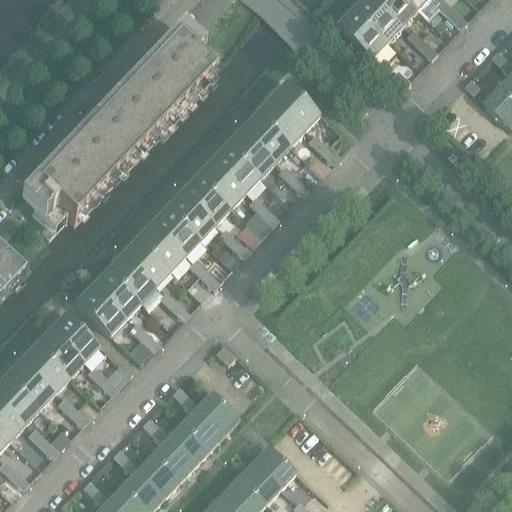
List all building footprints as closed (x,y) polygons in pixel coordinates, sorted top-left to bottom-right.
[(404,33),(369,0),(354,16),(389,49),(404,33)] [(419,17),(400,0),(369,0),(404,33),(419,17)] [(434,1),(432,0),(400,0),(419,17),(434,1)] [(449,23),(456,16),(444,4),(437,12),(449,23)] [(389,49),(354,16),(339,32),(373,65),(389,49)] [(468,28),(456,16),(449,23),(461,35),(468,28)] [(74,229),(215,81),(208,75),(204,71),(212,63),(182,35),(21,204),(54,237),(67,223),(69,224),(74,229)] [(419,55),(426,48),(414,36),(407,43),(419,55)] [(439,59),(426,48),(419,55),(432,67),(439,59)] [(507,65),(499,57),(492,64),(501,73),(507,65)] [(511,78),(511,69),(507,65),(501,73),(509,81),(511,78)] [(411,88),(399,76),(392,83),(404,95),(411,88)] [(511,83),(501,96),(511,106),(511,83)] [(480,94),(472,86),(465,93),(473,101),(480,94)] [(320,121),(285,88),(270,105),(304,138),(320,121)] [(511,106),(501,96),(485,112),(511,137),(511,106)] [(304,138),(270,105),(255,120),(289,153),(304,138)] [(289,153),(255,120),(240,136),(274,169),(289,153)] [(274,169),(240,136),(225,152),(259,184),(274,169)] [(320,159),(327,152),(315,140),(308,148),(320,159)] [(259,184),(225,152),(210,167),(244,200),(259,184)] [(332,171),(339,164),(327,152),(320,159),(332,171)] [(244,200),(210,167),(195,183),(230,216),(244,200)] [(290,191),(297,183),(285,171),(278,179),(290,191)] [(230,216),(195,183),(180,199),(214,232),(230,216)] [(309,195),(297,183),(290,191),(302,202),(309,195)] [(214,232),(180,199),(165,215),(199,247),(214,232)] [(260,222),(267,215),(255,203),(248,210),(260,222)] [(199,247),(165,215),(150,230),(185,263),(199,247)] [(279,226),(267,215),(260,222),(273,234),(279,226)] [(185,263),(150,230),(135,246),(170,279),(185,263)] [(230,253),(237,246),(225,234),(218,242),(230,253)] [(170,279),(135,246),(121,261),(155,294),(170,279)] [(249,258),(237,246),(230,253),(243,265),(249,258)] [(0,304),(25,278),(0,254),(0,304)] [(155,294),(121,261),(106,277),(140,310),(155,294)] [(207,277),(195,266),(188,273),(201,285),(207,277)] [(140,310),(106,277),(91,293),(125,325),(140,310)] [(220,289),(207,277),(201,285),(213,296),(220,289)] [(125,325),(91,293),(75,309),(109,342),(125,325)] [(178,309),(165,297),(159,304),(171,316),(178,309)] [(190,320),(178,309),(171,316),(183,328),(190,320)] [(99,353),(65,320),(49,337),(83,369),(99,353)] [(141,347),(148,340),(136,328),(129,336),(141,347)] [(83,369),(49,337),(34,352),(69,385),(83,369)] [(160,352),(148,340),(141,347),(153,359),(160,352)] [(236,363),(223,351),(215,359),(228,371),(236,363)] [(69,385),(34,352),(19,368),(54,401),(69,385)] [(54,401),(19,368),(4,383),(39,416),(54,401)] [(99,391),(106,384),(94,372),(87,379),(99,391)] [(39,416),(4,383),(0,388),(0,409),(24,432),(39,416)] [(118,396),(106,384),(99,391),(112,403),(118,396)] [(187,401),(179,393),(172,400),(181,408),(187,401)] [(239,426),(211,400),(196,416),(223,442),(239,426)] [(196,409),(187,401),(181,408),(189,417),(196,409)] [(69,422),(76,415),(64,403),(57,411),(69,422)] [(24,432),(0,409),(0,438),(9,447),(24,432)] [(89,427),(76,415),(69,422),(82,434),(89,427)] [(223,442),(196,416),(181,432),(208,458),(223,442)] [(151,440),(158,432),(149,424),(142,431),(151,440)] [(166,441),(158,432),(151,440),(160,448),(163,444),(166,441)] [(208,458),(181,432),(166,447),(193,473),(208,458)] [(47,446),(34,435),(28,442),(40,454),(47,446)] [(0,456),(9,447),(0,438),(0,456)] [(59,458),(47,446),(40,454),(52,465),(59,458)] [(193,473),(166,447),(151,463),(179,489),(193,473)] [(295,480),(268,454),(268,453),(252,470),(280,496),(295,480)] [(128,464),(120,455),(113,462),(121,471),(128,464)] [(179,489),(151,463),(136,479),(164,505),(179,489)] [(133,476),(137,472),(128,464),(121,471),(130,479),(133,476)] [(17,478),(5,466),(0,470),(0,475),(10,485),(17,478)] [(280,496),(252,470),(237,485),(265,511),(280,496)] [(29,489),(17,478),(10,485),(22,497),(29,489)] [(156,511),(164,505),(136,479),(121,494),(139,511),(156,511)] [(264,511),(265,511),(237,485),(222,501),(233,511),(264,511)] [(91,503),(98,495),(89,487),(82,494),(91,503)] [(139,511),(121,494),(106,510),(108,511),(139,511)] [(106,503),(98,495),(91,503),(100,511),(106,503)] [(233,511),(222,501),(212,511),(233,511)]
